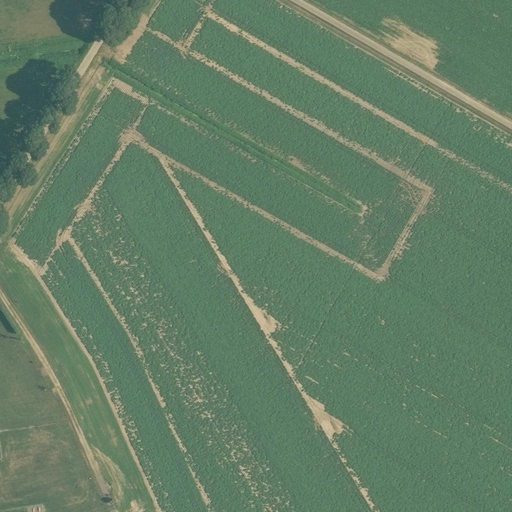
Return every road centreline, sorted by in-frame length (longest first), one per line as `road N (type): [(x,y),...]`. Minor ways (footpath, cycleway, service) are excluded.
road 1 (unclassified): [(289,0),(511,127)]
road 2 (unclassified): [(0,207),(125,0)]
